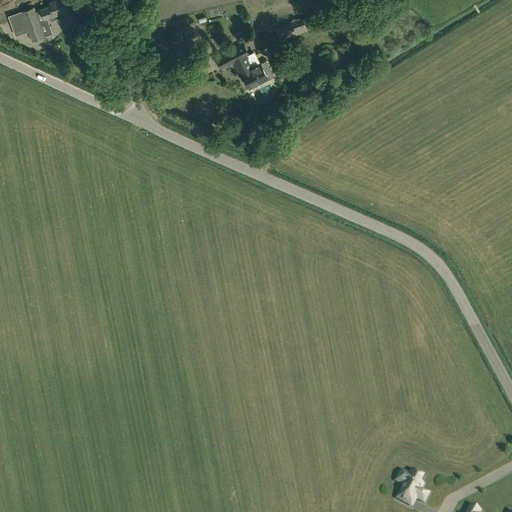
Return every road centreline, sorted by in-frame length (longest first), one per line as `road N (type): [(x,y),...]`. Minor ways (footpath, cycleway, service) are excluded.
road 1 (unclassified): [(511,393),(449,280),(421,249),(154,128)]
road 2 (unclassified): [(119,113),(0,58)]
